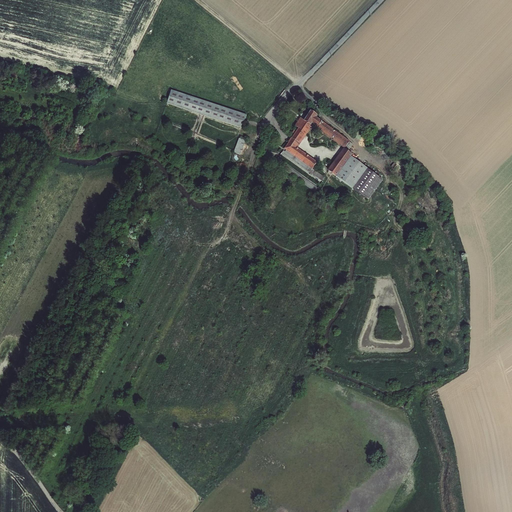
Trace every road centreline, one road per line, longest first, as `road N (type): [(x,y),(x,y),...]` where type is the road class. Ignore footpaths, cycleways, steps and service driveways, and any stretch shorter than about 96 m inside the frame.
road 1 (track): [(379,0),(279,103),(279,137)]
road 2 (track): [(298,84),(196,0)]
